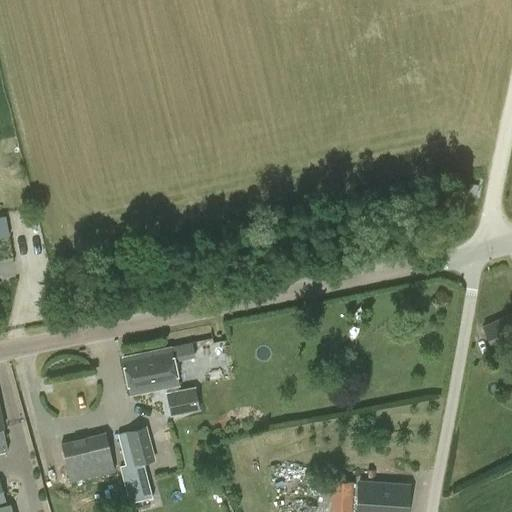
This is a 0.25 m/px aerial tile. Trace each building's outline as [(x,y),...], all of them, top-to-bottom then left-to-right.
[(0,276),(20,273),(17,256),(0,259),(0,276)] [(511,314),(483,327),(493,349),(511,340),(511,314)] [(178,384),(173,360),(194,356),(192,341),(170,345),(171,346),(122,356),(130,394),(167,386),(168,391),(164,392),(169,415),(200,409),(195,385),(178,389),(177,384),(178,384)] [(147,426),(118,433),(125,464),(119,466),(129,503),(152,497),(143,462),(155,459),(147,426)] [(61,443),(70,481),(114,471),(114,469),(105,432),(61,443)] [(331,479),(329,511),(351,511),(353,480),(331,479)] [(0,511),(12,511),(11,502),(5,504),(0,482),(0,511)] [(359,482),(356,511),(407,511),(409,486),(359,482)]
